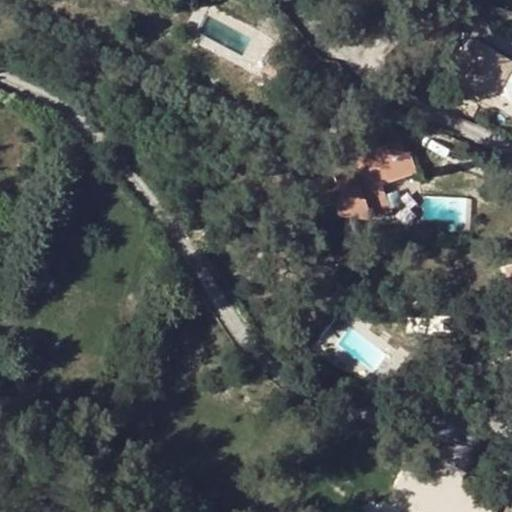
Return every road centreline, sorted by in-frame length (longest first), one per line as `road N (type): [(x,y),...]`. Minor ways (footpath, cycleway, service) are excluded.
road 1 (residential): [(511,431),(368,416),(312,398),(266,368),(168,218),(56,101),(0,75)]
road 2 (residential): [(359,67),(511,149)]
